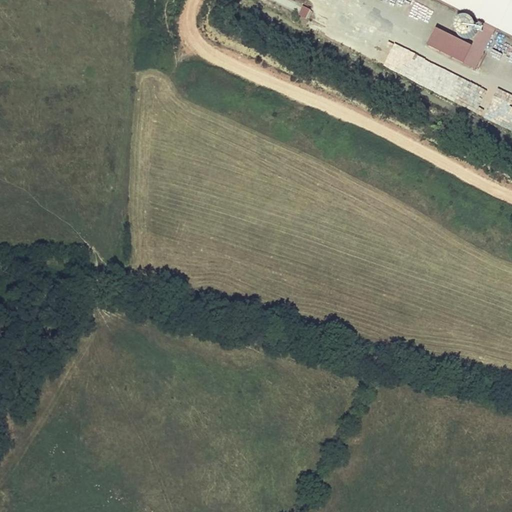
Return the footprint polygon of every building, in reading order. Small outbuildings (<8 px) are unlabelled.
[(511,0),(444,0),(511,33),(511,0)] [(307,19),(311,10),(302,7),(298,16),(307,19)] [(426,65),(417,83),(433,92),(443,74),(426,65)] [(444,73),(434,92),(458,104),(468,85),(444,73)] [(464,96),(460,104),(476,113),(481,105),(464,96)] [(483,119),(511,131),(511,99),(506,97),(499,113),(488,109),(483,119)]
